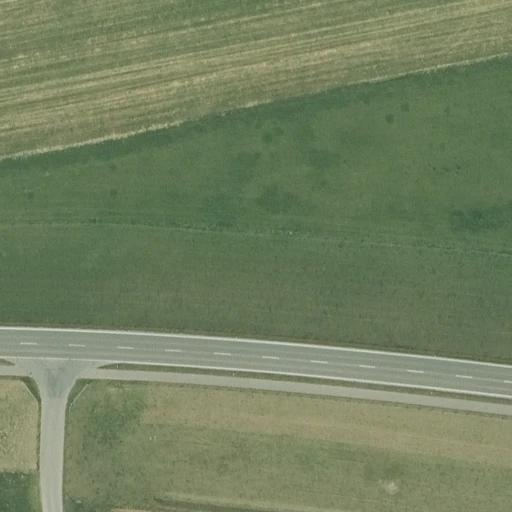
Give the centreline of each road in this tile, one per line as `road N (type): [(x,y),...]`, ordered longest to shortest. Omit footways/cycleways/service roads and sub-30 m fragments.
road 1 (secondary): [(511,372),(0,337)]
road 2 (track): [(58,339),(42,480),(53,511)]
